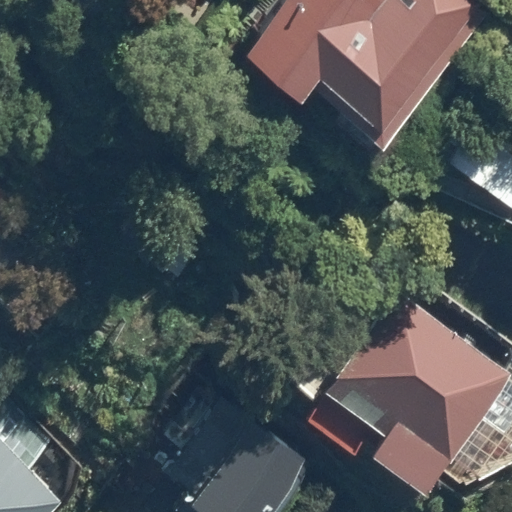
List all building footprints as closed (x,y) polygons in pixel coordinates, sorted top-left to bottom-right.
[(245,0),(228,18),(279,65),(290,53),(363,119),(469,0),(245,0)] [(511,133),(470,103),(440,144),(508,193),(511,187),(511,133)] [(387,274),(316,377),(371,420),(361,433),(416,475),(472,402),(497,421),(511,400),(511,373),(500,365),(507,356),(387,274)] [(202,511),(261,511),(305,458),(290,447),(297,439),(219,376),(156,454),(183,475),(173,489),(202,511)] [(0,511),(15,511),(50,480),(26,455),(53,429),(5,380),(0,385),(0,511)]
